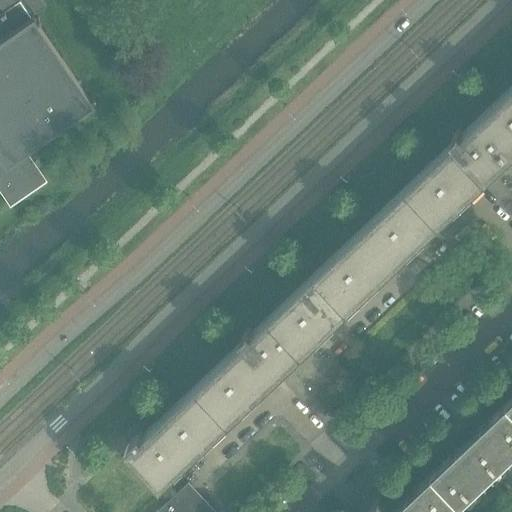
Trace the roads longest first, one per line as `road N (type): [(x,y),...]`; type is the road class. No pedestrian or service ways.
road 1 (secondary): [(9,472),(501,0)]
road 2 (secondary): [(429,0),(0,399)]
road 3 (residential): [(304,511),(315,492),(511,316)]
